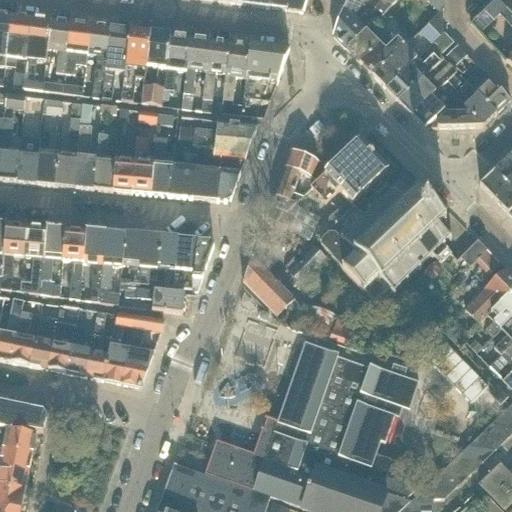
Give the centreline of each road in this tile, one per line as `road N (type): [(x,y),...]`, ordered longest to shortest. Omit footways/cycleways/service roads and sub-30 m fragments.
road 1 (residential): [(246,217),(168,210),(151,226),(66,219),(52,200),(0,194)]
road 2 (residential): [(168,407),(246,217)]
road 3 (residential): [(246,217),(291,113),(341,77)]
road 4 (residential): [(0,392),(20,396),(52,386),(168,407)]
road 5 (residential): [(341,77),(446,186)]
road 6 (residential): [(171,16),(33,0)]
road 7 (residential): [(307,38),(171,16)]
